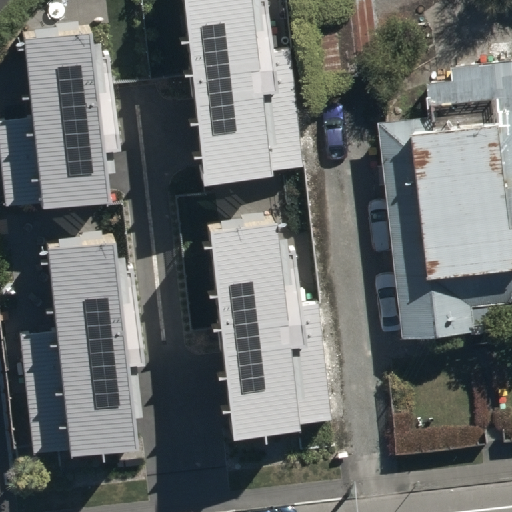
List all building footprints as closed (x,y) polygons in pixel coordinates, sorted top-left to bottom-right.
[(182,0),(204,186),(301,175),(287,49),(272,50),(265,0),(182,0)] [(323,82),(383,77),(376,0),(345,0),(316,3),(323,82)] [(110,201),(92,26),(23,34),(32,116),(0,119),(0,147),(7,212),(110,201)] [(380,87),(404,342),(405,348),(484,341),(483,334),(511,331),(511,61),(453,67),(454,80),(380,87)] [(276,217),(208,225),(233,441),(333,429),(318,303),(287,307),(276,217)] [(115,240),(47,247),(56,329),(22,333),(35,454),(69,450),(70,459),(139,451),(115,240)]
